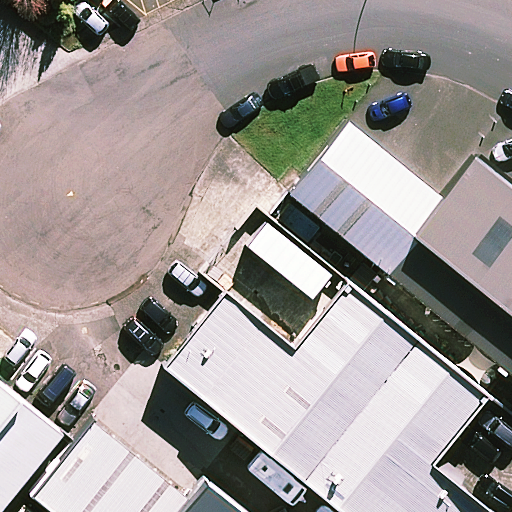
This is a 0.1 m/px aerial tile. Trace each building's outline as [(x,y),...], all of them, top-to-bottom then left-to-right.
[(291,158),(382,234),(438,167),(347,92),(291,158)] [(511,151),(476,122),(438,167),(382,234),(511,342),(511,151)] [(293,316),(232,265),(169,340),(375,511),(488,511),(505,492),(433,433),(483,373),(343,256),(293,316)] [(0,486),(46,431),(0,392),(0,486)] [(215,511),(88,406),(25,481),(49,501),(61,511),(215,511)] [(61,511),(49,501),(39,511),(61,511)]
